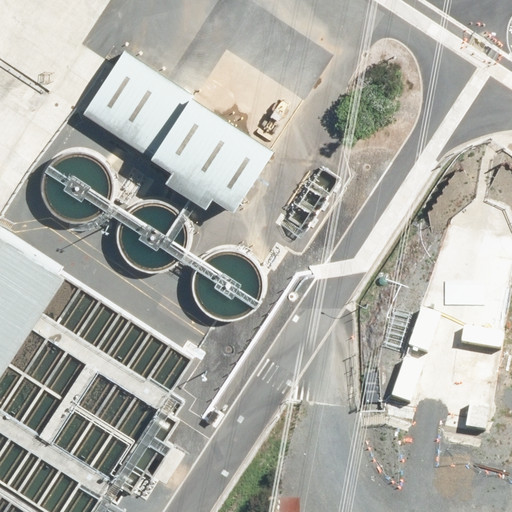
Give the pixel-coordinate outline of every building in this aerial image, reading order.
[(110,49),(66,113),(214,216),(259,153),(110,49)] [(100,192),(100,182),(97,173),(91,165),(83,160),(74,157),(63,157),(53,161),(46,168),(41,177),(39,187),(41,197),(46,206),(54,213),(63,217),(73,217),(82,215),(90,209),(96,201),(100,192)] [(181,242),(181,232),(178,222),(172,215),(164,209),(154,206),(144,206),(134,210),(126,217),(121,226),(120,237),(122,247),(127,256),(135,263),(144,266),(154,267),(163,264),(171,259),(177,251),(181,242)] [(0,355),(57,268),(0,231),(0,355)] [(255,282),(255,272),(252,263),(247,255),(239,249),(229,247),(219,247),(209,251),(201,258),(196,267),(194,277),(196,287),(202,296),(210,303),(219,307),(228,307),(238,305),(246,299),(252,291),(255,282)]
